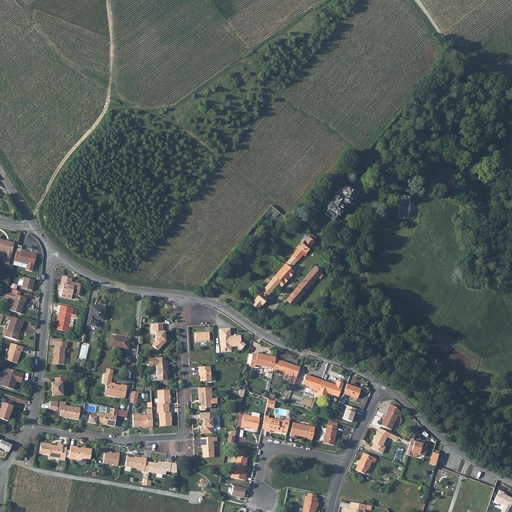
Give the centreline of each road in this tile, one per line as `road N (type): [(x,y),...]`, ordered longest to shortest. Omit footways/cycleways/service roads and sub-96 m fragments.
road 1 (track): [(107,0),(104,115),(29,219)]
road 2 (residential): [(385,385),(187,295)]
road 3 (track): [(104,115),(132,108),(162,119),(283,210)]
road 4 (residential): [(55,250),(27,426)]
road 5 (residential): [(511,480),(457,451),(385,385)]
road 6 (residential): [(187,295),(180,317),(185,436),(174,437)]
road 7 (residential): [(187,295),(105,282),(55,250)]
road 8 (residential): [(346,460),(272,448),(260,485),(264,500)]
road 9 (track): [(415,0),(451,47),(511,83)]
